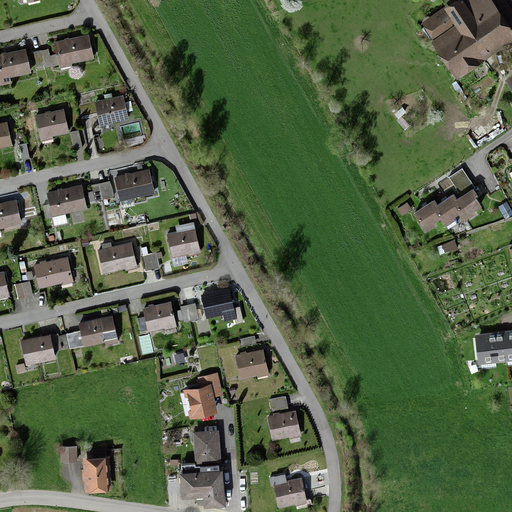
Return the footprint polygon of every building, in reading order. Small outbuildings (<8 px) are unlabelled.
[(461,65),(510,31),(487,0),(461,0),(430,22),(461,65)] [(59,64),(94,56),(88,34),(54,42),(57,52),(50,54),(49,48),(41,50),(44,65),(45,68),(59,64)] [(24,48),(0,54),(0,76),(30,70),(24,48)] [(44,65),(41,50),(34,52),(37,66),(44,65)] [(127,117),(123,96),(78,106),(81,118),(98,114),(100,123),(127,117)] [(42,137),(69,132),(65,113),(38,118),(42,137)] [(0,146),(12,143),(7,122),(0,123),(0,146)] [(27,143),(19,144),(23,159),(30,157),(27,143)] [(474,187),(461,168),(449,176),(462,195),(473,188),(474,187)] [(117,180),(123,204),(157,196),(151,172),(117,180)] [(110,182),(99,185),(103,199),(113,196),(110,182)] [(99,185),(91,187),(95,201),(103,199),(99,185)] [(49,195),(55,220),(90,212),(84,187),(49,195)] [(476,193),(473,188),(462,195),(457,199),(454,201),(460,210),(464,216),(480,205),(473,195),(476,193)] [(454,201),(457,199),(453,194),(437,204),(434,207),(440,216),(448,228),(458,222),(453,215),(460,210),(454,201)] [(0,202),(0,227),(21,222),(16,199),(0,202)] [(414,213),(424,227),(440,216),(434,207),(437,204),(434,199),(414,213)] [(169,237),(173,257),(201,251),(197,231),(169,237)] [(100,253),(103,270),(137,263),(133,246),(100,253)] [(151,253),(154,267),(160,266),(157,252),(151,253)] [(154,267),(151,253),(141,254),(144,269),(154,267)] [(37,267),(41,287),(74,281),(70,261),(37,267)] [(0,275),(0,295),(10,294),(6,274),(0,275)] [(22,282),(26,296),(33,295),(29,280),(22,282)] [(26,296),(22,282),(15,284),(18,298),(26,296)] [(208,315),(233,310),(230,293),(205,297),(208,315)] [(195,304),(188,306),(191,320),(199,318),(195,304)] [(140,312),(143,332),(175,326),(171,306),(140,312)] [(191,320),(188,306),(180,308),(183,322),(191,320)] [(82,330),(85,345),(118,338),(113,315),(80,322),(82,330)] [(67,334),(71,349),(85,345),(82,330),(67,334)] [(480,362),(511,358),(511,331),(477,335),(480,362)] [(62,349),(59,332),(49,334),(52,351),(62,349)] [(20,340),(25,364),(54,358),(52,351),(49,334),(20,340)] [(239,356),(243,376),(268,371),(264,350),(239,356)] [(192,413),(213,410),(209,387),(188,391),(192,413)] [(285,395),(269,398),(271,411),(287,408),(285,395)] [(294,414),(270,419),(274,438),(298,433),(294,414)] [(198,464),(218,464),(217,433),(197,434),(198,464)] [(76,445),(61,445),(61,460),(76,460),(76,445)] [(89,487),(109,485),(107,450),(87,451),(89,487)] [(185,465),(186,494),(220,493),(218,464),(198,464),(185,465)] [(299,479),(277,485),(281,504),(304,498),(299,479)]
